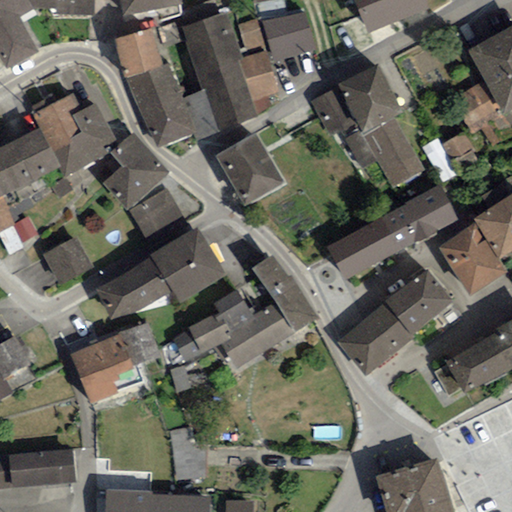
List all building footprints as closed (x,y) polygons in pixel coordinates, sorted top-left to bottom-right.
[(0,0),(0,57),(21,46),(4,15),(20,7),(16,0),(0,0)] [(16,0),(20,7),(46,4),(46,13),(84,15),(84,0),(16,0)] [(113,0),(116,9),(163,0),(113,0)] [(348,0),(361,27),(412,4),(410,0),(348,0)] [(182,28),(214,129),(251,117),(244,96),(270,88),(260,56),(234,64),(219,16),(182,28)] [(483,81),(500,111),(511,103),(511,26),(511,25),(466,49),(483,81)] [(108,39),(119,75),(151,64),(140,29),(108,39)] [(277,37),(284,61),(301,56),(294,32),(277,37)] [(151,64),(119,75),(146,132),(155,140),(180,131),(182,118),(161,66),(151,64)] [(352,121),(357,130),(387,115),(393,113),(371,70),(315,98),(332,131),(352,121)] [(509,128),(500,111),(483,81),(449,99),(465,129),(477,123),(486,140),(509,128)] [(63,98),(27,114),(33,127),(16,135),(33,172),(50,164),(55,173),(91,157),(86,147),(105,139),(89,104),(70,113),(63,98)] [(387,115),(357,130),(386,188),(416,173),(387,115)] [(458,164),(478,153),(467,132),(447,143),(458,164)] [(100,182),(122,206),(160,171),(130,140),(113,157),(119,164),(100,182)] [(216,161),(239,203),(275,183),(252,141),(216,161)] [(450,147),(432,150),(434,168),(453,166),(450,147)] [(0,225),(5,223),(0,211),(0,184),(12,180),(0,151),(0,225)] [(159,193),(126,213),(142,239),(175,218),(159,193)] [(400,209),(416,237),(444,221),(428,193),(400,209)] [(469,225),(488,258),(511,244),(511,193),(466,220),(469,225)] [(400,209),(371,225),(387,253),(416,237),(400,209)] [(324,251),(339,279),(387,253),(371,225),(324,251)] [(496,271),(488,258),(469,225),(433,245),(459,292),(496,271)] [(193,238),(93,295),(108,322),(166,289),(171,298),(214,274),(193,238)] [(40,257),(53,284),(82,269),(69,242),(40,257)] [(220,333),(236,360),(313,314),(275,251),(253,264),(275,300),(220,333)] [(338,342),(361,373),(404,341),(399,334),(440,303),(419,274),(372,308),(376,314),(338,342)] [(440,363),(456,393),(511,364),(511,319),(496,327),(498,333),(440,363)] [(149,321),(121,330),(133,364),(160,354),(149,321)] [(115,334),(68,354),(89,402),(114,391),(106,373),(128,363),(115,334)] [(7,340),(0,343),(0,393),(4,391),(0,384),(0,375),(20,365),(7,340)] [(172,431),(173,480),(203,479),(202,430),(172,431)] [(0,486),(76,480),(73,447),(0,453),(0,486)] [(447,511),(433,461),(377,477),(386,511),(447,511)] [(102,480),(102,511),(211,511),(211,499),(156,496),(155,482),(102,480)]
